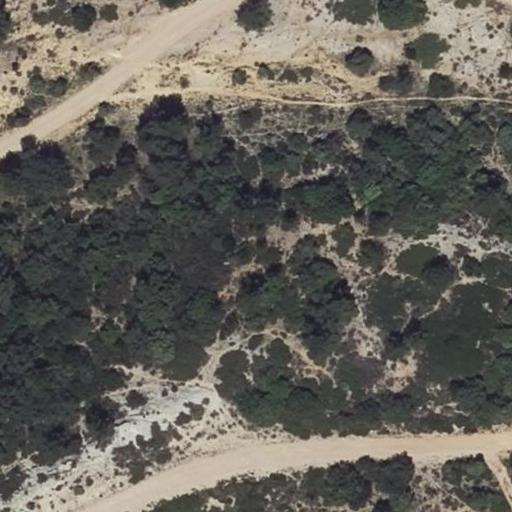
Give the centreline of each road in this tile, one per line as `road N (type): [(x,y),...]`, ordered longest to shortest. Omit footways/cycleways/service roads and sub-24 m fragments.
road 1 (track): [(98,511),(191,458),(324,441),(511,437)]
road 2 (track): [(0,148),(243,0)]
